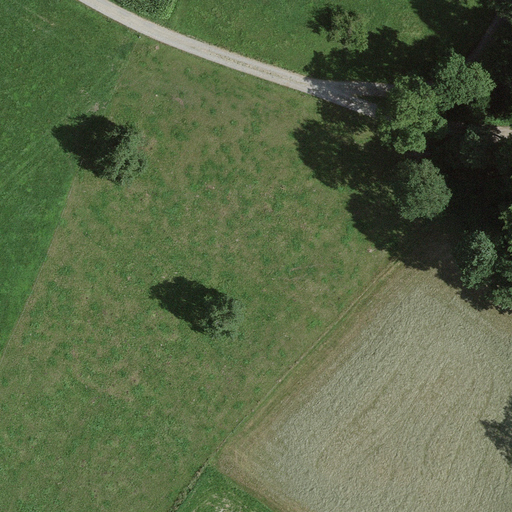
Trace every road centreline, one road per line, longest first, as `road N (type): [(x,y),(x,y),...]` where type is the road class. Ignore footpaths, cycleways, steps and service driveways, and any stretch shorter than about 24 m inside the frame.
road 1 (track): [(511,141),(430,135),(180,45),(93,0)]
road 2 (track): [(511,3),(457,80),(434,93),(320,95)]
